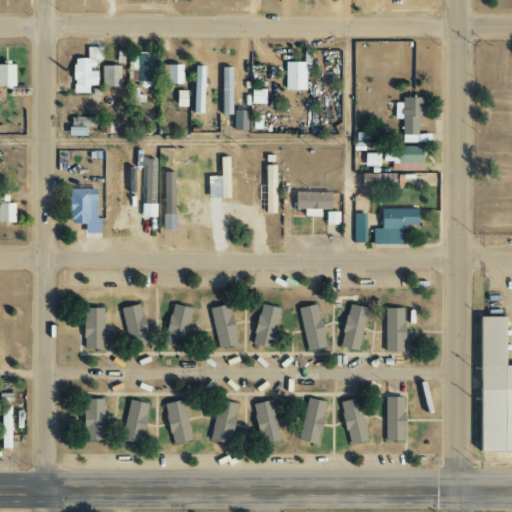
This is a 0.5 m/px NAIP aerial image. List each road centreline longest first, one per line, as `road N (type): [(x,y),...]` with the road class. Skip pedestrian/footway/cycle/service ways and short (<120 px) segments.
road 1 (residential): [(52,511),(45,464),(46,0)]
road 2 (primary): [(511,487),(0,490)]
road 3 (residential): [(0,26),(511,26)]
road 4 (residential): [(458,487),(459,0)]
road 5 (residential): [(459,259),(0,257)]
road 6 (track): [(459,372),(45,373)]
